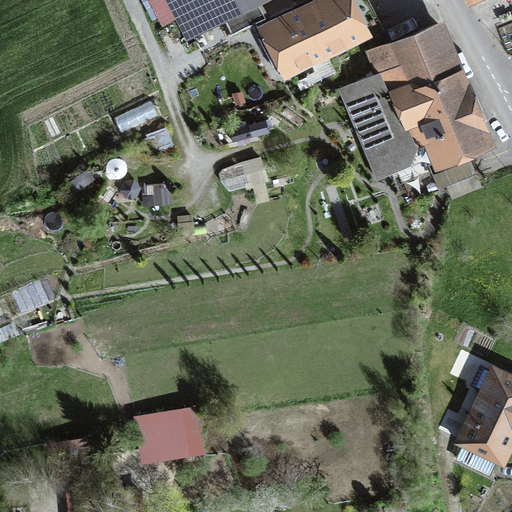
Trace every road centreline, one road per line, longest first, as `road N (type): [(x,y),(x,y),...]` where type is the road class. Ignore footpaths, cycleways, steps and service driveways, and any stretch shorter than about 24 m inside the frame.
road 1 (track): [(134,0),(199,167),(312,134)]
road 2 (unclassified): [(447,0),(511,109)]
